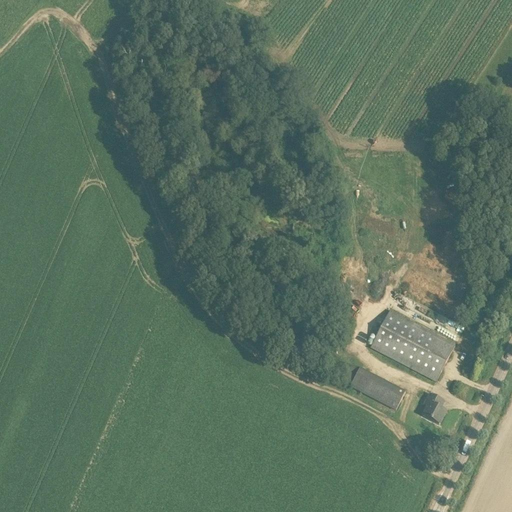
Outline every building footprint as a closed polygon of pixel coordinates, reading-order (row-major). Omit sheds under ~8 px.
[(390,295),(384,309),(448,336),(453,322),(390,295)] [(454,347),(388,313),(369,349),(435,384),(454,347)] [(395,413),(405,395),(359,369),(359,370),(352,366),(347,376),(355,380),(349,389),(395,413)] [(429,404),(440,410),(443,403),(429,395),(423,406),(427,408),(429,404)] [(429,404),(427,408),(422,417),(438,425),(445,412),(440,410),(429,404)]
